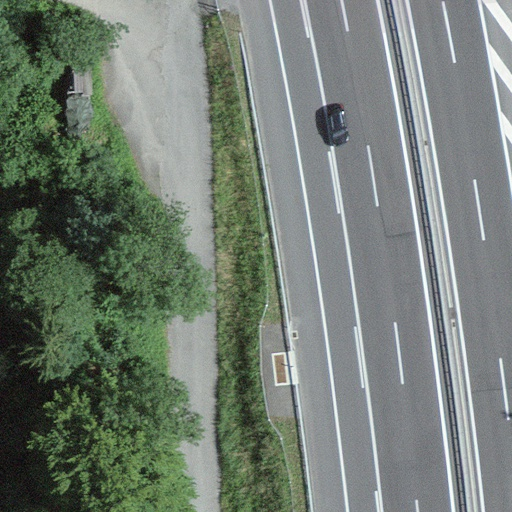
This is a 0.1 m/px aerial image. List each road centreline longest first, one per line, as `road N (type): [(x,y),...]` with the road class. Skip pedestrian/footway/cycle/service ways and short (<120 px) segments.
road 1 (motorway): [(341,0),(416,511)]
road 2 (unclassified): [(147,0),(178,166),(194,511)]
road 3 (motorway): [(511,456),(442,0)]
